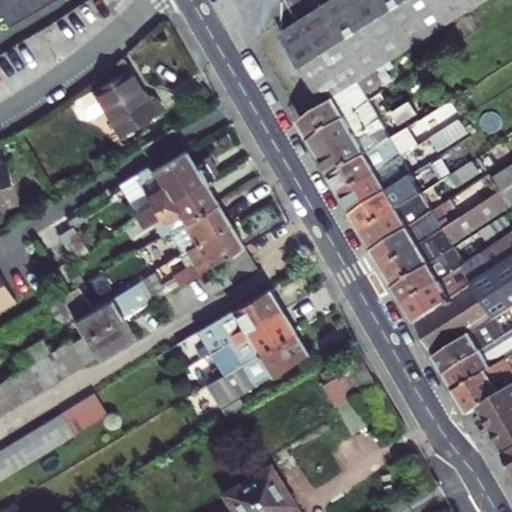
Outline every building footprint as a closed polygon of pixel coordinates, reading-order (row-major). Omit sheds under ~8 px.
[(0,0),(0,20),(4,18),(10,29),(59,0),(0,0)] [(338,0),(283,35),(325,103),(486,0),(338,0)] [(129,71),(77,102),(74,110),(79,118),(88,119),(104,110),(120,138),(163,113),(156,100),(149,104),(129,71)] [(375,73),(301,120),(311,138),(369,101),(366,95),(382,84),(375,73)] [(311,138),(322,158),(380,120),(369,101),(311,138)] [(409,102),(391,113),(400,125),(417,113),(409,102)] [(322,158),(333,177),(391,138),(380,120),(322,158)] [(333,177),(343,195),(401,157),(412,150),(416,147),(405,129),(391,138),(333,177)] [(416,147),(412,150),(418,160),(437,147),(436,145),(446,139),(441,131),(416,147)] [(145,167),(119,184),(140,221),(204,182),(212,177),(201,159),(193,163),(185,151),(153,169),(145,167)] [(343,195),(353,212),(411,175),(401,157),(343,195)] [(472,160),(456,171),(463,181),(479,171),(472,160)] [(5,163),(0,164),(0,207),(16,203),(5,163)] [(511,164),(493,177),(503,191),(511,184),(511,164)] [(411,175),(353,212),(364,231),(422,193),(411,175)] [(152,241),(167,232),(216,202),(204,182),(140,221),(152,241)] [(511,184),(503,191),(466,215),(456,221),(465,233),(511,203),(511,184)] [(364,231),(374,249),(433,211),(422,193),(364,231)] [(174,239),(182,253),(226,226),(229,224),(216,202),(167,232),(171,239),(174,239)] [(374,249),(385,268),(444,230),(433,211),(374,249)] [(511,227),(504,214),(480,230),(488,242),(511,227)] [(54,229),(73,260),(85,254),(66,222),(54,229)] [(173,275),(178,284),(219,260),(239,248),(238,237),(232,226),(226,226),(182,253),(180,255),(186,268),(173,275)] [(444,230),(385,268),(396,286),(454,247),(444,230)] [(435,355),(496,316),(511,306),(511,233),(483,253),(495,271),(416,321),(435,355)] [(239,248),(219,260),(225,270),(248,256),(242,246),(239,248)] [(396,286),(405,304),(465,265),(454,247),(396,286)] [(483,253),(465,265),(405,304),(416,321),(495,271),(483,253)] [(248,256),(225,270),(224,271),(230,281),(254,267),(248,256)] [(140,280),(141,281),(152,300),(165,292),(160,283),(154,271),(140,280)] [(209,295),(230,281),(224,271),(203,284),(209,295)] [(160,283),(165,292),(178,284),(173,275),(160,283)] [(0,308),(14,300),(0,277),(0,308)] [(111,325),(123,318),(152,300),(141,281),(74,322),(83,336),(85,340),(99,332),(111,325)] [(87,304),(77,286),(68,293),(60,297),(70,315),(87,304)] [(202,357),(212,351),(281,309),(268,288),(199,330),(206,343),(197,349),(202,357)] [(60,297),(47,305),(57,323),(70,315),(60,297)] [(281,309),(212,351),(219,364),(225,372),(294,331),(281,309)] [(435,355),(445,372),(507,333),(496,316),(435,355)] [(111,325),(124,346),(136,338),(123,318),(111,325)] [(111,325),(99,332),(111,353),(124,346),(111,325)] [(445,372),(455,390),(511,353),(511,329),(507,333),(445,372)] [(294,331),(205,385),(218,406),(307,352),(294,331)] [(111,353),(99,332),(85,340),(95,356),(98,361),(111,353)] [(71,343),(73,348),(85,340),(83,336),(71,343)] [(25,367),(31,363),(44,356),(50,352),(42,340),(18,354),(25,367)] [(69,340),(56,348),(70,371),(83,363),(73,348),(71,343),(69,340)] [(95,356),(85,340),(73,348),(83,363),(95,356)] [(50,352),(44,356),(57,379),(70,371),(56,348),(50,352)] [(468,412),(478,406),(511,383),(511,353),(455,390),(468,412)] [(57,379),(44,356),(31,363),(44,386),(57,379)] [(373,382),(360,361),(320,384),(332,406),(334,405),(349,396),(373,382)] [(44,386),(31,363),(25,367),(19,371),(32,393),(44,386)] [(32,393),(19,371),(6,378),(20,401),(32,393)] [(20,401),(6,378),(0,382),(0,393),(8,408),(20,401)] [(511,383),(478,406),(511,464),(511,383)] [(0,412),(8,408),(0,393),(0,412)] [(95,393),(63,412),(76,434),(108,415),(95,393)] [(349,396),(334,405),(350,434),(366,425),(349,396)] [(63,412),(51,420),(64,441),(76,434),(63,412)] [(64,441),(51,420),(39,427),(52,448),(64,441)] [(52,448),(39,427),(26,435),(39,456),(52,448)] [(39,456),(26,435),(13,443),(25,465),(39,456)] [(25,465),(13,443),(0,450),(0,451),(12,473),(25,465)] [(0,479),(12,473),(0,451),(0,479)] [(298,511),(269,466),(223,494),(229,505),(217,511),(298,511)]
